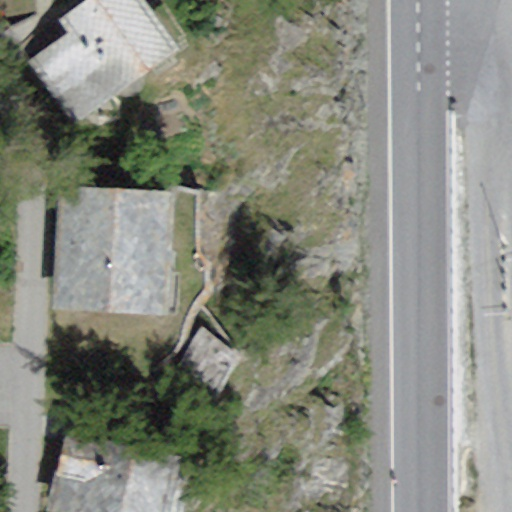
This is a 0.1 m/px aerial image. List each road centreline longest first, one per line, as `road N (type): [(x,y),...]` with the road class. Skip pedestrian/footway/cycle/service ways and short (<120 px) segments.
road 1 (secondary): [(410,0),(412,511)]
road 2 (residential): [(38,511),(46,160),(0,48)]
